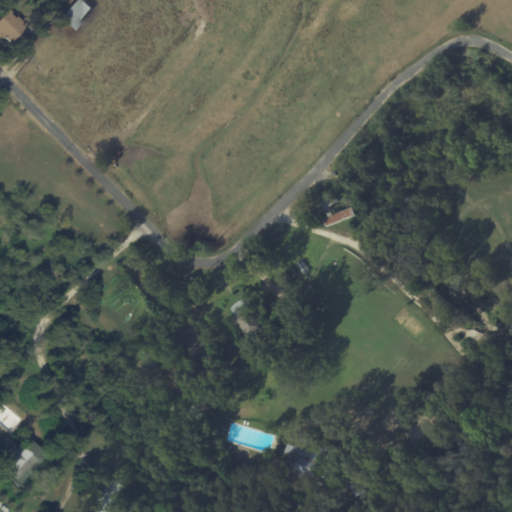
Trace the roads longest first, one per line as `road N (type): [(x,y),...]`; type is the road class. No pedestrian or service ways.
road 1 (residential): [(0,74),(175,253),(204,262),(234,253),(378,102),(451,44),(478,40),(511,54)]
road 2 (track): [(269,215),(354,246),(457,335),(511,334)]
